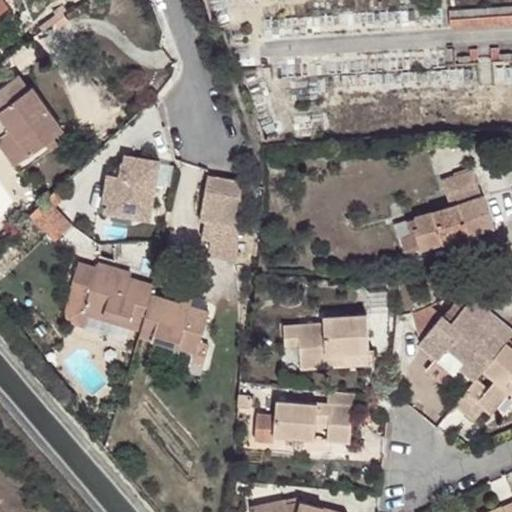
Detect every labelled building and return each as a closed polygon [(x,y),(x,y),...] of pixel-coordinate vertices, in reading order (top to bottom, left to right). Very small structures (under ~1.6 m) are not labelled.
[(66,13),(60,4),(50,11),(56,19),(61,16),(66,13)] [(53,22),(57,28),(65,23),(61,16),(56,19),(53,22)] [(46,132),(49,137),(59,130),(28,84),(22,88),(12,74),(0,82),(0,145),(11,162),(40,142),(37,139),(46,132)] [(54,144),(49,137),(46,132),(37,139),(40,142),(45,149),(54,144)] [(148,221),(158,162),(122,156),(119,176),(106,174),(101,203),(106,204),(132,208),(130,217),(148,221)] [(444,175),(453,205),(484,196),(474,166),(444,175)] [(207,172),(200,216),(205,217),(240,222),(242,177),(207,172)] [(44,197),(53,208),(64,197),(53,187),(44,197)] [(484,196),(453,205),(403,218),(408,233),(412,232),(417,249),(494,226),(484,196)] [(44,197),(26,215),(56,245),(73,229),(53,208),(44,197)] [(130,217),(132,208),(106,204),(105,213),(130,217)] [(240,222),(205,217),(203,235),(217,236),(215,252),(239,255),(240,222)] [(397,236),(402,253),(417,249),(412,232),(408,233),(397,236)] [(152,293),(154,285),(129,277),(131,271),(115,266),(113,271),(97,267),(78,261),(73,278),(92,284),(84,309),(141,326),(152,293)] [(113,271),(115,266),(99,262),(97,267),(113,271)] [(83,328),(87,317),(139,332),(141,326),(84,309),(92,284),(73,278),(64,310),(65,319),(72,325),(83,328)] [(478,373),(504,341),(511,330),(462,289),(442,314),(421,340),(418,343),(438,359),(447,349),(465,363),(478,373)] [(180,303),(152,293),(141,326),(139,332),(137,337),(193,354),(196,355),(201,339),(210,312),(192,307),(180,303)] [(183,294),(180,303),(192,307),(194,297),(183,294)] [(421,340),(442,314),(430,305),(412,313),(421,340)] [(283,326),(284,339),(299,339),(299,343),(300,366),(345,364),(345,351),(345,340),(368,339),(366,313),(323,315),(323,323),(283,326)] [(196,355),(193,354),(191,358),(204,361),(209,342),(201,339),(196,355)] [(369,350),(368,339),(345,340),(345,351),(369,350)] [(511,347),(504,341),(478,373),(454,403),(474,419),(484,408),(506,381),(511,385),(511,347)] [(374,363),(373,349),(369,350),(345,351),(345,364),(374,363)] [(447,349),(438,359),(456,372),(465,363),(447,349)] [(491,413),(511,387),(511,385),(506,381),(484,408),(491,413)] [(357,406),(358,394),(355,392),(328,389),(327,403),(354,406),(357,406)] [(233,393),(232,406),(245,407),(249,404),(250,399),(247,395),(233,393)] [(275,414),(273,434),(314,438),(316,425),(328,425),(326,439),(350,441),(354,406),(327,403),(277,398),(275,414)] [(272,441),(273,434),(275,414),(256,411),(253,439),(272,441)] [(298,491),(284,495),(286,505),(300,502),(298,491)] [(286,505),(284,495),(247,501),(249,511),(337,511),(300,502),(286,505)] [(511,511),(511,502),(502,506),(502,505),(486,511),(511,511)]
